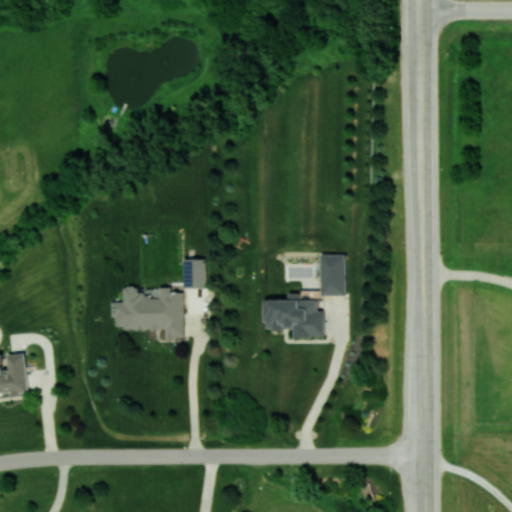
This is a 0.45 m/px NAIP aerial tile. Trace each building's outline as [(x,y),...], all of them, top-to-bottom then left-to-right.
[(347,294),(347,254),(322,254),(322,294),(347,294)] [(208,258),(185,258),(186,287),(208,287),(208,258)] [(185,336),(184,292),(172,292),(172,286),(161,286),(161,295),(139,295),(139,286),(125,286),(126,301),(114,301),(114,316),(118,316),(118,329),(167,328),(167,336),(185,336)] [(325,336),(325,310),(319,310),(318,299),(302,299),(302,292),(289,293),(289,298),(266,299),(266,329),(295,328),(295,336),(325,336)] [(0,393),(30,392),(27,352),(9,353),(10,368),(6,368),(4,353),(0,353),(0,393)]
